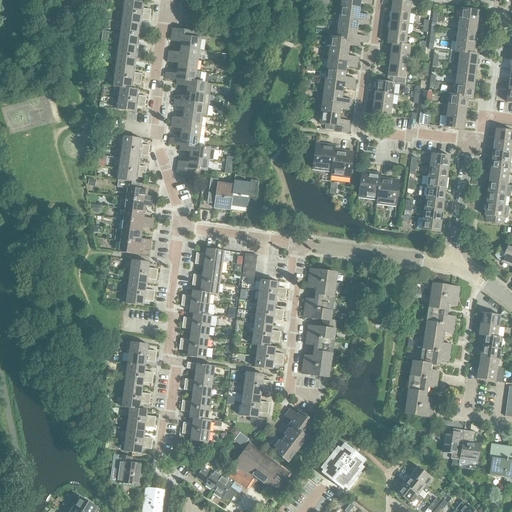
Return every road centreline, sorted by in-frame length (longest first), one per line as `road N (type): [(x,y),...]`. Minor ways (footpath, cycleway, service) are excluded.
road 1 (residential): [(195,511),(157,470),(176,366),(168,354),(177,226)]
road 2 (residential): [(379,0),(361,129),(457,138),(469,146)]
road 3 (residential): [(177,226),(156,136),(165,0)]
road 4 (residential): [(452,264),(294,242)]
road 5 (residential): [(289,389),(294,242)]
road 6 (residential): [(489,116),(510,0)]
